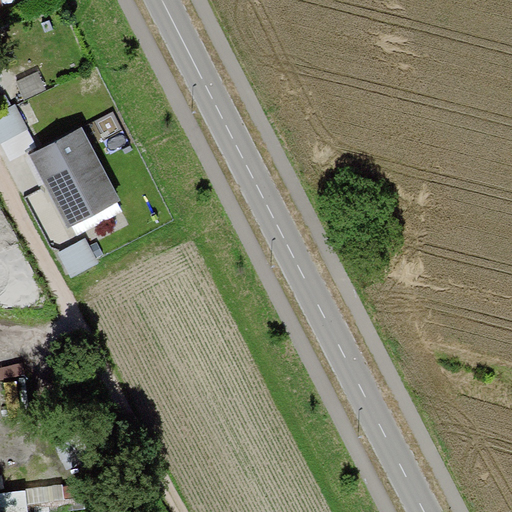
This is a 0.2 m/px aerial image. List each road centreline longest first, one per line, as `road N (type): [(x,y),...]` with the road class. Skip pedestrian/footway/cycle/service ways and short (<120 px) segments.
road 1 (unclassified): [(160,0),(422,511)]
road 2 (track): [(184,511),(88,332)]
road 3 (residential): [(88,332),(0,168)]
